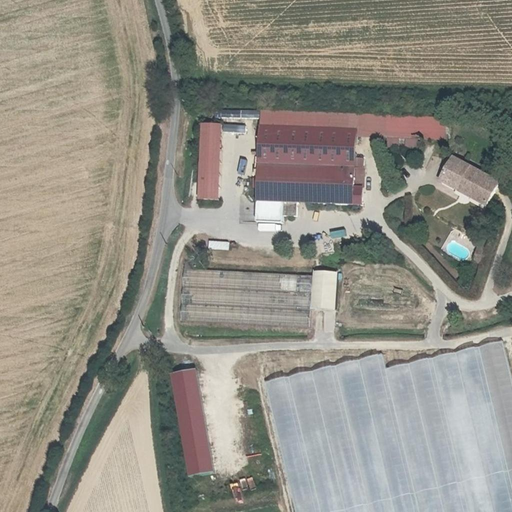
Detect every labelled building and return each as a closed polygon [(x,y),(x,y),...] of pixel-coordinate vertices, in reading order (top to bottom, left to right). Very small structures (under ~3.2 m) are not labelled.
[(262,111),(261,127),(358,130),(358,137),(423,139),(424,117),(262,111)] [(448,118),(424,117),(423,139),(448,140),(448,118)] [(202,124),(200,199),(220,200),(223,125),(202,124)] [(358,137),(358,130),(261,127),(259,178),(259,188),(258,202),(284,203),(284,216),(298,217),(298,203),(355,206),(356,174),(356,168),(358,137)] [(238,170),(244,152),(238,150),(232,168),(238,170)] [(244,173),(256,175),(259,156),(247,154),(244,173)] [(458,190),(460,184),(462,182),(466,184),(465,187),(490,200),(499,182),(454,158),(442,181),(458,190)] [(365,175),(356,174),(355,206),(363,205),(365,175)] [(487,205),(490,200),(465,187),(460,184),(458,190),(487,205)] [(486,259),(488,249),(481,248),(479,258),(486,259)] [(185,261),(185,270),(196,270),(196,262),(185,261)] [(314,276),(196,270),(185,270),(182,321),(311,328),(314,276)] [(218,475),(201,371),(174,376),(191,479),(218,475)] [(422,511),(409,511),(404,490),(387,509),(383,491),(368,507),(372,508),(370,511),(489,511),(511,488),(466,499),(468,511),(459,511),(456,495),(451,494),(453,502),(437,511),(433,511),(431,505),(422,511)]
